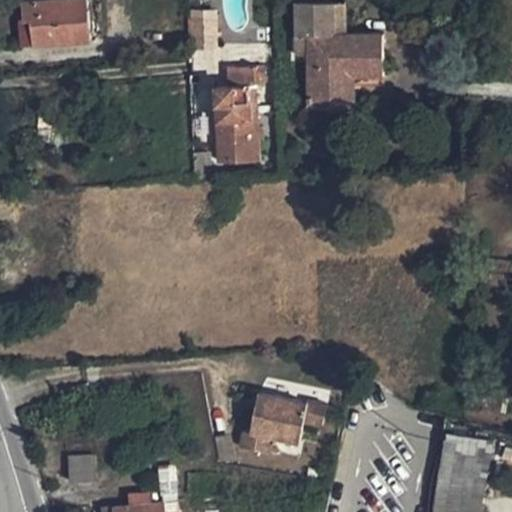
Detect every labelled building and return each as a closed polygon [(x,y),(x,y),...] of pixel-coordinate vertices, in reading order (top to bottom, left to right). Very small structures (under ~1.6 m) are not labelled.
[(27,2),(27,25),(38,25),(37,50),(101,50),(101,2),(27,2)] [(197,19),(199,48),(214,47),(213,18),(197,19)] [(314,121),(340,120),(339,89),(348,89),(382,88),(381,54),(336,54),(334,22),(298,23),(298,57),(314,57),(314,121)] [(18,50),(37,50),(38,25),(27,25),(19,24),(18,50)] [(228,73),(230,90),(256,87),(255,71),(228,73)] [(262,160),(256,87),(230,90),(217,91),(222,163),(262,160)] [(339,89),(340,120),(348,121),(348,89),(339,89)] [(54,106),(37,107),(38,129),(49,129),(55,129),(54,106)] [(38,129),(38,141),(50,141),(49,129),(38,129)] [(195,157),(196,182),(214,180),(213,165),(207,166),(206,156),(195,157)] [(329,403),(259,391),(253,431),(246,429),(243,448),(274,453),(277,436),(304,440),(307,422),(325,425),(329,403)] [(464,420),(511,424),(511,395),(466,394),(464,420)] [(441,508),(468,511),(470,511),(479,437),(449,434),(441,508)] [(96,456),(67,456),(67,462),(68,484),(96,483),(96,456)] [(176,511),(175,500),(153,502),(152,492),(131,494),(132,505),(114,507),(114,511),(176,511)]
